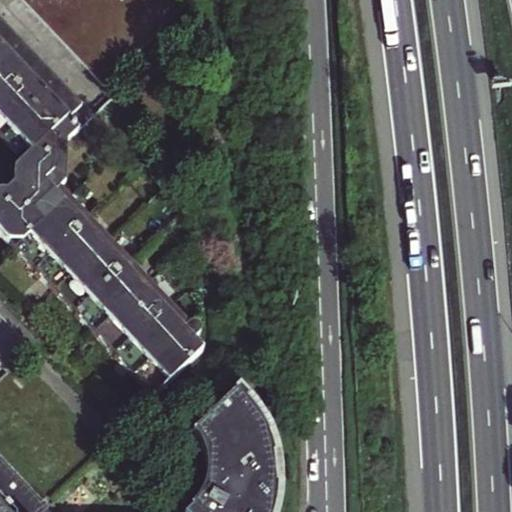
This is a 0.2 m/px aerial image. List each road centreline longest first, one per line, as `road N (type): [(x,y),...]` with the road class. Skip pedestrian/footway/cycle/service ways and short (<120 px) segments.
road 1 (trunk): [(494,511),(479,281),(447,0)]
road 2 (trunk): [(396,0),(444,511)]
road 3 (primary): [(304,0),(326,490)]
